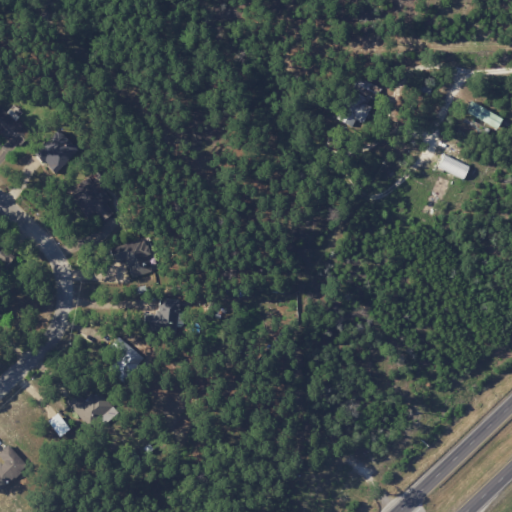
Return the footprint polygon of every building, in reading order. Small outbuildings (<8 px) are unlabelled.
[(503,116),(473,104),(469,115),(499,127),(503,116)] [(11,114),(0,126),(0,128),(21,146),(32,133),(11,114)] [(56,173),(79,149),(60,131),(37,154),(56,173)] [(465,179),(470,165),(442,155),(436,169),(465,179)] [(122,245),(132,276),(154,268),(150,259),(153,257),(146,237),(122,245)] [(49,421),(61,437),(71,429),(59,413),(49,421)] [(0,452),(0,457),(3,460),(0,462),(0,481),(4,486),(28,465),(9,444),(0,452)]
